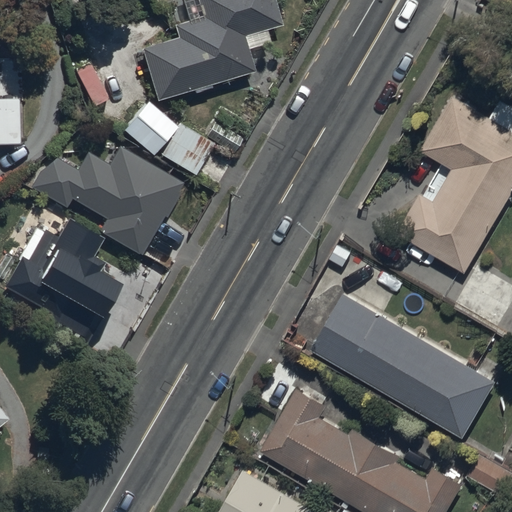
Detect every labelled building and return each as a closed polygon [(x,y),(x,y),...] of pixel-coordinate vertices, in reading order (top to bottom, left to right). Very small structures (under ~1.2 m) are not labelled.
[(180,46),(145,58),(161,108),(255,77),(245,46),(287,33),(276,0),(200,0),(199,0),(207,25),(177,35),(180,46)] [(108,98),(90,59),(72,68),(90,106),(108,98)] [(490,112),(452,90),(420,145),(443,159),(424,191),(420,188),(396,228),(466,268),(511,189),(511,101),(501,95),(490,112)] [(147,97),(121,126),(152,153),(156,149),(193,173),(213,141),(232,154),(243,137),(214,118),(203,135),(179,119),(177,122),(147,97)] [(52,162),(31,200),(147,265),(188,192),(121,155),(112,171),(90,159),(79,177),(52,162)] [(37,233),(0,296),(99,353),(134,293),(94,269),(105,251),(70,231),(61,247),(37,233)] [(342,287),(309,342),(465,434),(498,378),(342,287)] [(327,400),(297,383),(260,447),(373,511),(445,511),(464,479),(435,462),(428,474),(399,458),(404,449),(354,421),(349,429),(320,412),(327,400)] [(0,409),(0,436),(13,426),(0,409)] [(511,467),(479,449),(467,470),(501,489),(511,469),(511,467)] [(327,511),(246,463),(217,511),(353,511),(339,503),(333,511),(327,511)]
